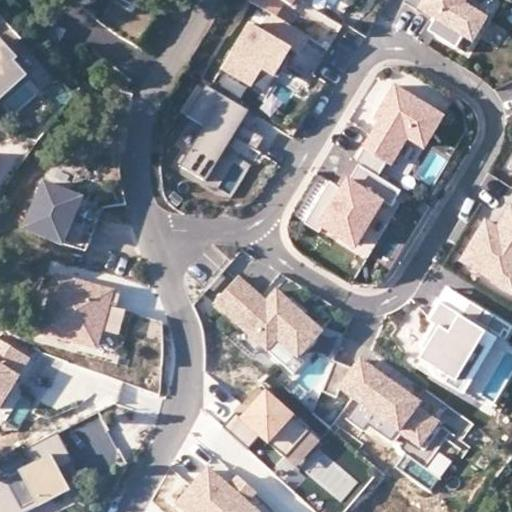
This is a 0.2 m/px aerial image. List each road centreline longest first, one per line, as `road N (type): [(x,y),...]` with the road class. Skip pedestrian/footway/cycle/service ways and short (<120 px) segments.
road 1 (residential): [(252,227),(274,208),(383,46),(401,46),(491,100),(495,138),(399,293),(382,304),(358,305),(290,267),(261,240)]
road 2 (residential): [(153,231),(182,308),(190,366),(185,413),(128,511)]
road 3 (residential): [(208,0),(147,119),(142,191),(153,231)]
